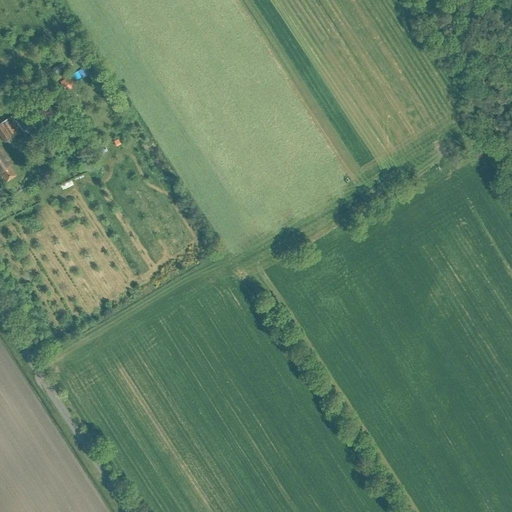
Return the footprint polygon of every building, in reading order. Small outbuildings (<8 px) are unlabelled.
[(60,84),(66,93),(76,87),(69,77),(60,84)] [(1,116),(6,125),(24,115),(19,106),(1,116)] [(76,106),(67,112),(73,120),(82,114),(76,106)] [(0,130),(0,137),(4,143),(35,123),(28,112),(0,130)] [(0,175),(5,183),(15,175),(9,166),(11,165),(0,148),(0,175)] [(89,305),(100,300),(95,290),(84,295),(89,305)]
